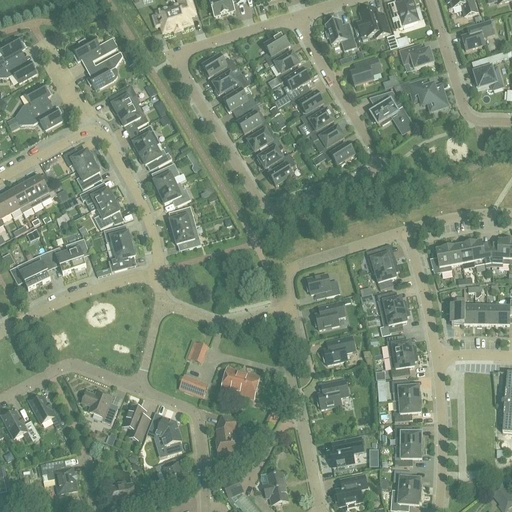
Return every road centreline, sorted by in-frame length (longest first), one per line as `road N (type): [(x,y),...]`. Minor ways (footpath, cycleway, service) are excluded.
road 1 (residential): [(178,56),(259,201),(285,205),(366,179),(377,166),(375,151),(298,17)]
road 2 (residential): [(0,335),(85,292),(160,272)]
road 3 (residential): [(430,0),(469,118),(511,123)]
road 4 (residential): [(160,272),(146,212),(94,124)]
road 5 (residential): [(293,311),(288,283),(295,270),(408,232)]
road 6 (residential): [(139,387),(198,418),(206,511)]
road 7 (residential): [(438,358),(439,511)]
road 8 (residential): [(97,511),(79,434),(51,373)]
road 9 (residential): [(321,511),(290,373)]
road 10 (residential): [(408,232),(438,358)]
road 11 (residential): [(298,17),(178,56)]
